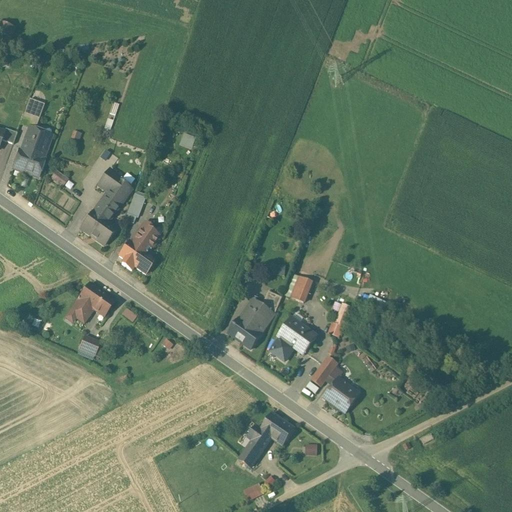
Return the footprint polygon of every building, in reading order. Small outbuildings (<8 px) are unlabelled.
[(21,123),(30,127),(14,170),(39,179),(55,136),(37,129),(46,105),(30,99),(21,123)] [(17,135),(5,130),(3,134),(4,134),(1,142),(14,145),(17,135)] [(73,130),(70,141),(79,143),(82,133),(73,130)] [(119,178),(109,171),(97,188),(106,194),(92,214),(80,230),(103,247),(115,230),(107,224),(130,192),(123,187),(123,186),(122,185),(121,186),(117,182),(119,178)] [(67,182),(55,173),(50,179),(62,188),(67,182)] [(144,200),(134,198),(130,217),(140,219),(144,200)] [(144,225),(130,245),(129,243),(119,258),(145,276),(151,267),(154,259),(146,254),(149,250),(150,251),(158,239),(151,233),(153,231),(144,225)] [(278,278),(278,269),(263,270),(263,279),(278,278)] [(305,286),(285,278),(277,298),(282,300),(298,306),(305,286)] [(113,304),(89,286),(68,315),(83,325),(92,311),(103,319),(113,304)] [(277,298),(268,293),(261,307),(274,316),(282,300),(277,298)] [(365,307),(389,318),(394,306),(371,295),(365,307)] [(253,301),(238,321),(260,337),(269,324),(274,316),(261,307),(253,301)] [(122,316),(133,323),(137,316),(126,309),(122,316)] [(339,315),(335,326),(342,329),(346,318),(339,315)] [(238,321),(228,335),(250,351),(261,337),(260,337),(238,321)] [(316,339),(290,321),(285,327),(288,329),(280,340),(294,350),(296,347),(306,354),(316,339)] [(99,344),(84,338),(78,351),(94,358),(99,344)] [(168,350),(173,345),(166,339),(162,344),(168,350)] [(339,363),(332,358),(330,361),(337,366),(339,363)] [(330,361),(327,359),(311,382),(321,389),(325,383),(335,370),(337,366),(330,361)] [(342,375),(335,370),(325,383),(332,388),(336,384),(342,375)] [(336,384),(332,388),(324,400),(345,415),(358,397),(343,386),(342,388),(336,384)] [(272,415),(260,431),(256,428),(248,440),(252,443),(239,462),(250,470),(271,440),(282,448),(294,431),(272,415)] [(430,436),(420,441),(423,446),(433,441),(430,436)] [(306,446),(305,457),(317,457),(318,447),(306,446)] [(268,487),(275,483),(272,477),(264,482),(268,487)] [(259,483),(244,491),(249,502),(265,494),(259,483)]
